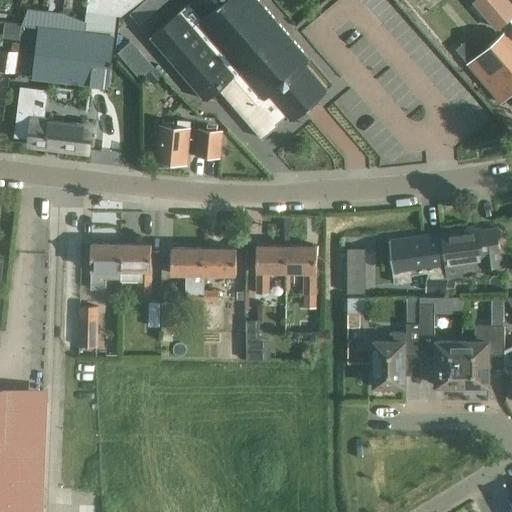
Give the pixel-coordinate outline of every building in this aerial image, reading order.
[(88,0),(87,11),(99,13),(100,0),(88,0)] [(100,0),(99,13),(121,17),(116,0),(100,0)] [(137,0),(116,0),(121,17),(139,3),(137,0)] [(219,89),(262,139),(277,126),(276,124),(287,115),(292,121),(312,105),(328,90),(305,64),(310,60),(258,0),(192,0),(150,37),(206,101),(219,89)] [(478,0),(475,3),(496,28),(511,13),(511,4),(508,0),(478,0)] [(107,87),(114,35),(96,33),(97,27),(62,13),(28,9),(22,25),(39,27),(33,79),(107,87)] [(511,43),(503,33),(488,46),(476,31),(455,48),(490,89),(499,100),(501,103),(511,94),(511,43)] [(118,51),(140,78),(155,66),(134,39),(118,51)] [(0,52),(0,70),(13,73),(18,44),(12,43),(11,52),(0,51),(0,52)] [(155,68),(146,76),(153,85),(163,77),(155,68)] [(17,92),(12,133),(30,135),(29,145),(88,152),(91,132),(92,125),(80,124),(80,122),(68,120),(68,122),(40,119),(43,96),(17,92)] [(188,154),(220,157),(222,131),(191,128),(192,126),(159,123),(156,161),(187,164),(188,154)] [(446,265),(447,265),(484,261),(484,266),(501,264),(496,228),(480,230),(479,229),(442,234),(446,265)] [(389,240),(391,260),(393,272),(395,283),(411,281),(411,275),(428,273),(429,278),(428,278),(427,290),(445,292),(446,279),(448,279),(447,265),(446,265),(442,234),(389,240)] [(121,281),(121,244),(91,243),(91,289),(105,290),(106,278),(121,278),(121,281)] [(121,244),(121,281),(138,281),(138,292),(150,292),(150,271),(151,271),(152,244),(121,244)] [(257,245),(256,292),(269,292),(269,271),(287,271),(287,245),(257,245)] [(287,245),(287,271),(305,271),(305,293),(317,293),(317,246),(287,245)] [(363,245),(348,245),(347,288),(363,288),(363,245)] [(171,274),(187,274),(187,289),(189,289),(189,300),(204,300),(204,289),(204,274),(204,248),(171,247),(171,274)] [(204,274),(236,274),(237,248),(204,248),(204,274)] [(446,279),(445,292),(454,292),(455,280),(448,279),(446,279)] [(204,300),(218,300),(218,290),(204,289),(204,300)] [(348,297),(348,314),(372,314),(372,297),(348,297)] [(149,303),(148,326),(160,326),(160,302),(149,303)] [(162,303),(161,334),(174,334),(174,303),(162,303)] [(205,303),(205,329),(218,329),(219,303),(205,303)] [(420,307),(420,323),(421,323),(420,335),(421,335),(434,335),(434,303),(420,303),(420,307)] [(80,306),(80,346),(98,346),(98,306),(80,306)] [(374,341),(374,385),(381,385),(381,390),(397,390),(397,385),(404,385),(405,355),(421,355),(421,335),(420,335),(421,323),(420,323),(420,307),(407,306),(407,323),(407,332),(390,332),(390,342),(374,341)] [(260,320),(246,320),(246,330),(246,340),(247,361),(260,360),(260,339),(260,320)] [(505,325),(475,325),(475,341),(462,341),(462,390),(476,390),(476,385),(488,385),(488,355),(504,355),(505,325)] [(462,390),(462,341),(436,341),(436,385),(448,385),(448,390),(462,390)] [(303,350),(303,359),(314,359),(314,350),(303,350)] [(0,511),(38,511),(43,408),(44,389),(0,387),(0,511)]
